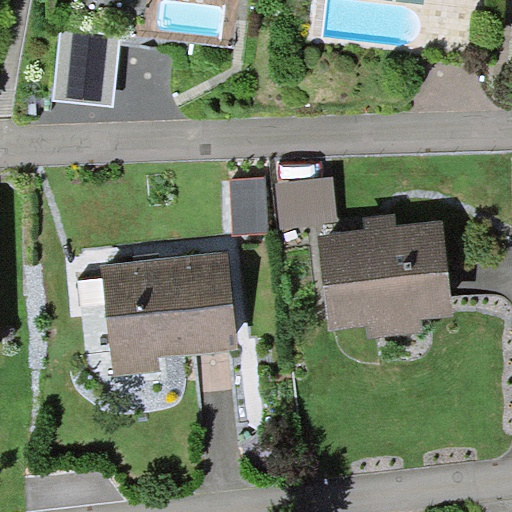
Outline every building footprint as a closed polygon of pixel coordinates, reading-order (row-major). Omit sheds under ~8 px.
[(122,31),(59,26),(52,100),(115,106),(122,31)] [(265,179),(233,181),(235,236),(267,234),(265,179)] [(337,221),(333,179),(277,185),(282,227),(337,221)] [(365,229),(317,233),(327,333),(365,329),(366,337),(422,332),(421,319),(453,316),(444,222),(390,227),(388,214),(364,217),(365,229)] [(146,263),(103,266),(112,376),(155,373),(153,355),(234,348),(226,256),(146,263)]
